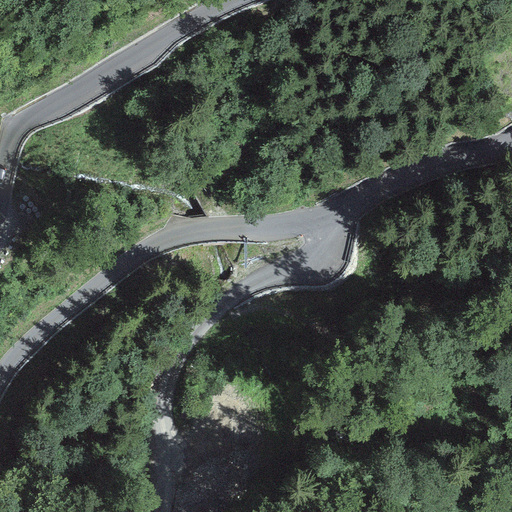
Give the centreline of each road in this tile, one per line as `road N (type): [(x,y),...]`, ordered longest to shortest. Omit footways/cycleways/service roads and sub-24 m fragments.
road 1 (unclassified): [(0,378),(56,319),(165,240),(303,223),(422,169),(511,143)]
road 2 (unclassified): [(229,0),(22,122),(0,194)]
road 3 (track): [(204,326),(180,355),(166,408),(168,511)]
road 4 (track): [(328,214),(331,238),(321,261),(256,282),(204,326)]
